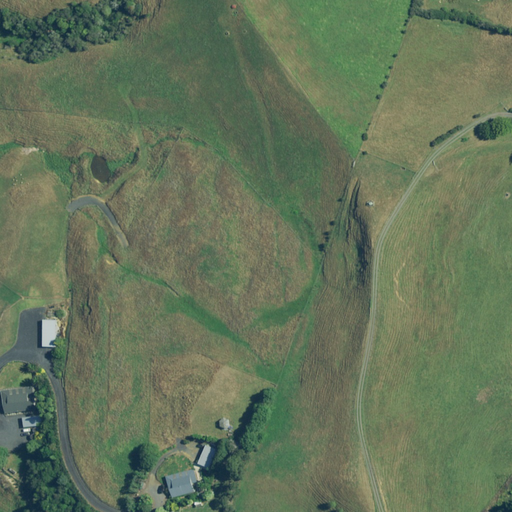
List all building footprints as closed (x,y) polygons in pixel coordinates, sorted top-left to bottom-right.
[(57,320),(45,319),(44,346),(56,346),(57,320)] [(35,409),(32,386),(3,391),(7,413),(35,409)] [(40,425),(39,415),(23,417),(24,427),(40,425)] [(233,424),(228,417),(223,420),(222,423),(227,429),(233,424)] [(218,449),(207,444),(199,463),(211,468),(218,449)] [(198,481),(195,469),(168,476),(174,497),(196,491),(194,482),(198,481)]
